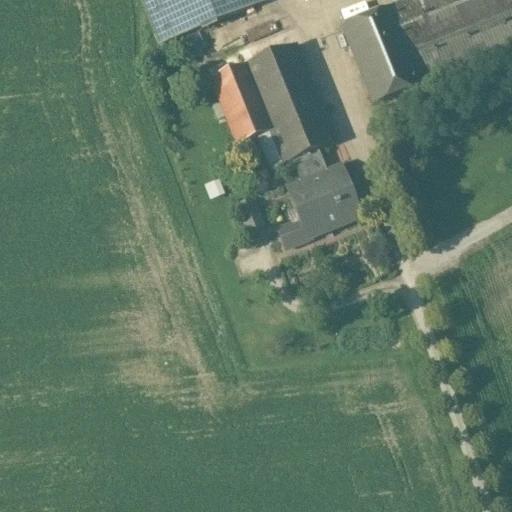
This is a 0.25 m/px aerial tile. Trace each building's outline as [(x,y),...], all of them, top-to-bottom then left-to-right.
[(249,0),(141,0),(161,48),(254,9),(249,0)] [(511,0),(414,0),(342,29),(356,63),(374,107),(424,87),(411,53),(511,13),(511,0)] [(511,13),(411,53),(424,87),(511,52),(511,13)] [(296,49),(212,82),(239,149),(273,135),(285,167),(294,164),(314,156),(336,147),(296,49)] [(314,156),(294,164),(303,188),(323,180),(314,156)] [(303,188),(289,193),(308,241),(361,220),(342,172),(323,180),(303,188)]
